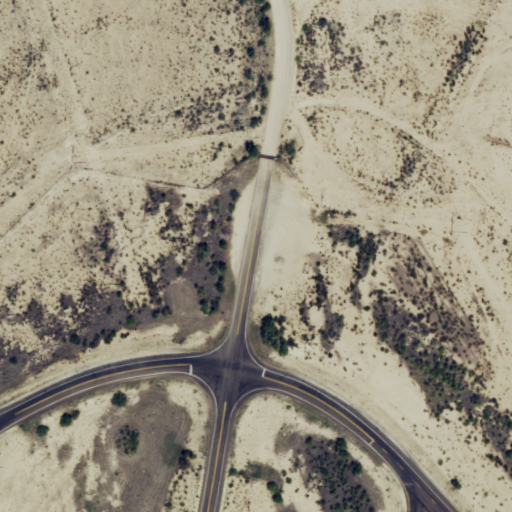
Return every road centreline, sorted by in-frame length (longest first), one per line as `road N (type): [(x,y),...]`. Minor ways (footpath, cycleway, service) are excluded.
road 1 (tertiary): [(448,511),(354,418),(283,378),(228,364),(146,367),(0,423)]
road 2 (residential): [(228,364),(288,118),(286,0)]
road 3 (tertiary): [(205,511),(228,364)]
